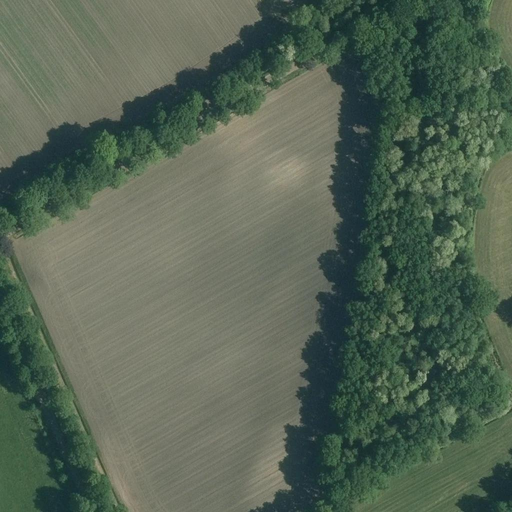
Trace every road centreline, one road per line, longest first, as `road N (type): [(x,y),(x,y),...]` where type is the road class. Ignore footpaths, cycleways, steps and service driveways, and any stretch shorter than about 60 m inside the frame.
road 1 (unclassified): [(0,237),(399,0)]
road 2 (unclassified): [(90,511),(0,304)]
